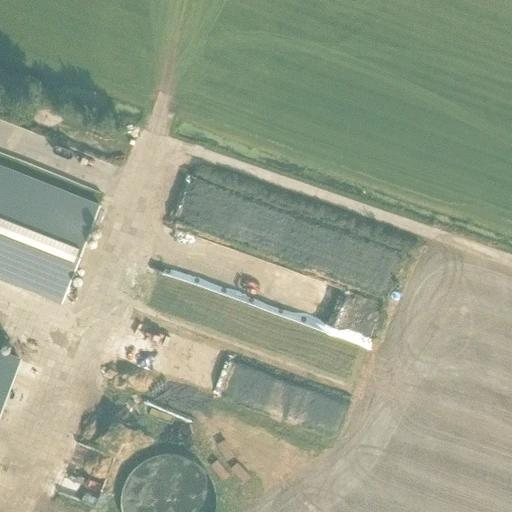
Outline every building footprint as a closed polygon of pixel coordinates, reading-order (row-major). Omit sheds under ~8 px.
[(0,165),(0,276),(62,300),(99,203),(0,165)] [(372,296),(392,296),(393,261),(399,241),(175,165),(160,211),(159,231),(158,234),(158,258),(229,282),(229,290),(148,263),(131,314),(291,368),(292,365),(303,369),(318,369),(329,335),(313,335),(304,332),(302,332),(304,327),(304,318),(276,309),(301,309),(323,317),(323,313),(329,296),(342,300),(370,301),(372,296)] [(344,362),(357,362),(358,338),(340,337),(340,349),(330,348),(330,368),(344,369),(344,362)] [(0,412),(21,358),(0,349),(0,412)] [(272,433),(264,459),(290,466),(297,440),(272,433)]
